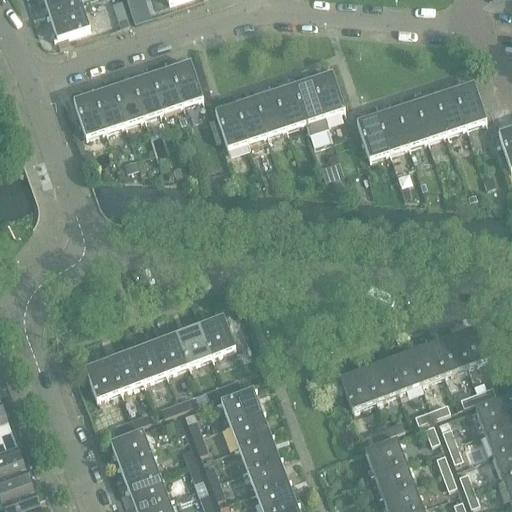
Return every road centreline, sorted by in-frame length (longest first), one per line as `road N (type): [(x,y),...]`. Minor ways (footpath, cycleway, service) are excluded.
road 1 (residential): [(511,295),(86,255)]
road 2 (residential): [(29,91),(267,11)]
road 3 (residential): [(89,511),(4,287)]
road 4 (residential): [(267,11),(487,34)]
road 5 (residential): [(86,255),(29,91)]
